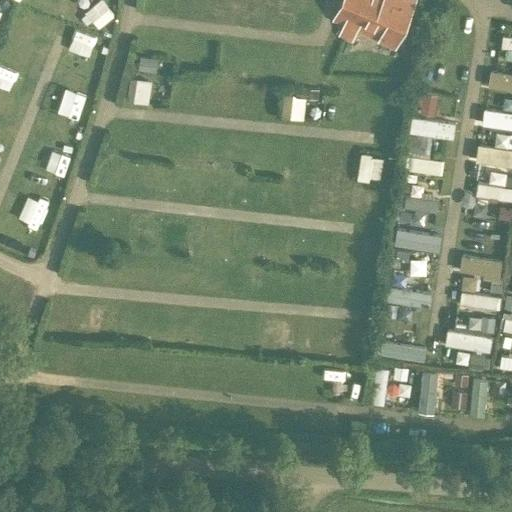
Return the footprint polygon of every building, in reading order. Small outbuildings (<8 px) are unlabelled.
[(186,0),(184,14),(207,18),(209,0),(186,0)] [(246,22),(246,0),(221,0),(221,21),(246,22)] [(267,0),(267,19),(290,20),(290,0),(267,0)] [(357,29),(394,44),(413,0),(341,0),(333,19),(343,23),(338,35),(352,40),(357,29)] [(3,55),(0,64),(0,67),(13,71),(16,59),(3,55)] [(142,55),(142,68),(163,68),(163,55),(142,55)] [(71,81),(95,89),(103,67),(79,58),(71,81)] [(511,70),(495,69),(493,85),(511,87),(511,70)] [(30,80),(11,71),(1,92),(21,100),(30,80)] [(131,96),(154,100),(158,80),(135,75),(131,96)] [(212,83),(212,110),(241,111),(242,77),(226,76),(226,83),(212,83)] [(284,98),(284,84),(268,84),(268,98),(284,98)] [(68,95),(86,103),(89,95),(71,87),(68,95)] [(438,114),(443,93),(428,89),(422,110),(438,114)] [(287,114),(309,117),(311,95),(289,92),(287,114)] [(85,125),(90,104),(63,98),(58,119),(85,125)] [(380,124),(406,124),(406,101),(381,101),(380,124)] [(0,129),(9,134),(19,114),(0,104),(0,129)] [(511,125),(511,108),(489,107),(488,123),(511,125)] [(417,117),(417,133),(460,134),(461,117),(417,117)] [(431,150),(429,137),(417,138),(418,151),(431,150)] [(511,145),(485,140),(481,158),(511,164),(511,145)] [(362,172),(362,148),(339,147),(338,172),(362,172)] [(367,151),(362,174),(385,179),(389,156),(367,151)] [(416,151),(413,166),(446,173),(450,158),(416,151)] [(511,197),(511,184),(481,179),(479,191),(511,197)] [(318,209),(343,212),(346,187),(321,185),(318,209)] [(378,217),(379,191),(357,191),(356,216),(378,217)] [(410,195),(409,207),(445,208),(445,196),(410,195)] [(489,215),(492,201),(480,199),(477,213),(489,215)] [(474,229),(511,232),(511,220),(475,217),(474,229)] [(169,246),(193,247),(193,220),(170,219),(169,246)] [(33,255),(41,234),(15,224),(7,244),(33,255)] [(218,246),(218,227),(195,226),(194,246),(218,246)] [(166,251),(167,237),(138,235),(137,249),(166,251)] [(361,237),(360,262),(384,262),(385,238),(361,237)] [(466,255),(466,273),(508,274),(508,256),(466,255)] [(482,287),(481,273),(465,275),(466,288),(482,287)] [(399,286),(399,301),(438,303),(438,288),(399,286)] [(466,288),(464,301),(505,306),(506,294),(466,288)] [(91,335),(121,337),(123,303),(93,301),(91,335)] [(307,349),(308,339),(294,339),(295,316),(266,315),(265,347),(307,349)] [(477,325),(499,326),(500,316),(478,315),(477,325)] [(373,359),(374,325),(353,325),(353,359),(373,359)] [(496,346),(497,331),(450,330),(450,345),(496,346)] [(383,365),(379,400),(391,401),(395,366),(383,365)] [(423,409),(442,410),(444,369),(425,368),(423,409)] [(492,411),(492,376),(475,376),(476,412),(492,411)]
